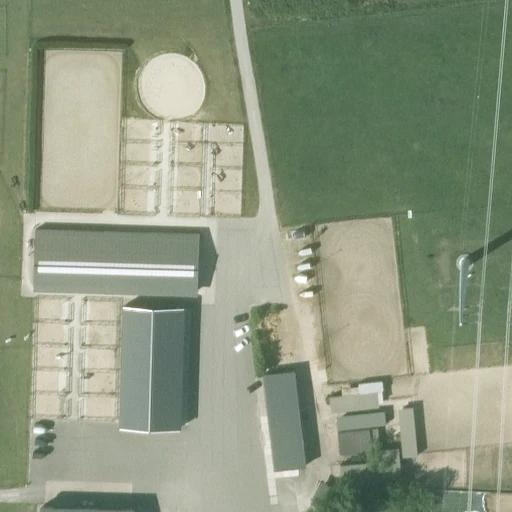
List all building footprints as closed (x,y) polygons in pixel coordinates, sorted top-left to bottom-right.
[(151,233),(150,248),(35,244),(33,286),(197,290),(199,234),(151,233)] [(460,262),(460,263),(460,264),(460,265),(461,266),(462,267),(463,267),(464,268),(465,268),(466,267),(467,266),(468,266),(468,265),(469,263),(468,262),(468,261),(467,260),(465,259),(464,259),(463,259),(462,259),(461,260),(460,261),(460,262)] [(294,371),(263,375),(274,470),(285,469),(305,466),(294,371)] [(384,414),(336,419),(336,425),(337,429),(378,425),(385,424),(384,414)] [(369,428),(337,431),(339,454),(371,451),(369,428)] [(380,460),(339,464),(342,484),(342,485),(347,485),(401,479),(398,447),(380,449),(379,449),(380,460)] [(278,475),(282,511),(296,511),(292,473),(278,475)]
